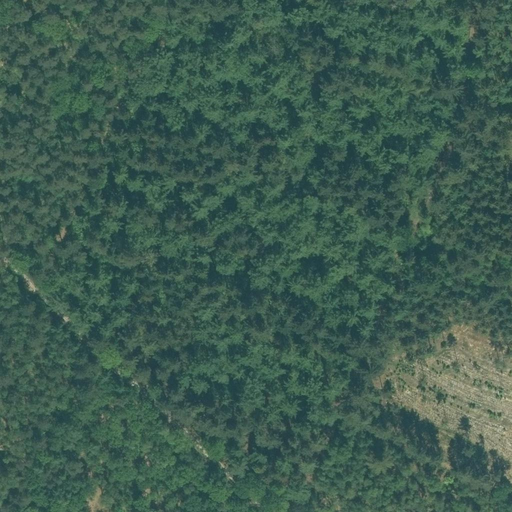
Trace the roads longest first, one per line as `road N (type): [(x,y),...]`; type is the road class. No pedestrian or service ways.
road 1 (track): [(270,511),(29,283)]
road 2 (track): [(336,406),(458,111)]
road 3 (track): [(113,112),(29,283)]
road 4 (track): [(17,0),(113,112)]
